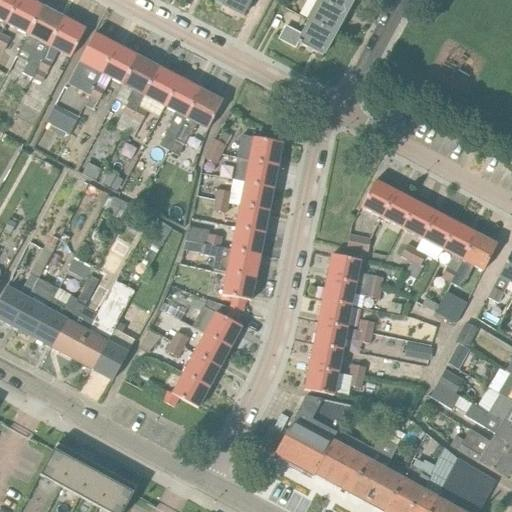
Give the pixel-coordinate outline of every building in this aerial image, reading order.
[(0,0),(0,22),(6,26),(20,0),(0,0)] [(28,38),(43,8),(27,0),(20,0),(6,26),(27,37),(28,38)] [(225,0),(223,5),(244,16),(252,0),(225,0)] [(345,14),(319,0),(316,0),(312,8),(306,20),(334,35),(345,14)] [(319,0),(345,14),(352,0),(319,0)] [(32,82),(65,19),(43,8),(28,38),(27,37),(15,58),(27,64),(22,75),(31,80),(31,81),(32,82)] [(70,59),(85,30),(65,19),(32,82),(40,86),(57,53),(70,59)] [(334,35),(306,20),(307,21),(301,34),(286,27),(279,40),(295,49),(298,43),(322,57),(334,35)] [(1,35),(0,36),(0,50),(4,53),(4,52),(10,40),(1,35)] [(85,107),(117,47),(94,35),(79,64),(68,85),(89,96),(84,106),(85,107)] [(117,47),(85,107),(93,111),(97,102),(99,102),(110,80),(122,86),(138,58),(117,47)] [(138,107),(144,97),(159,69),(138,58),(122,86),(133,92),(122,114),(132,120),(138,107)] [(164,108),(180,80),(159,69),(144,97),(164,108)] [(174,141),(201,91),(180,80),(164,108),(174,113),(168,125),(170,126),(159,148),(168,152),(174,141)] [(201,91),(174,141),(184,146),(190,134),(191,135),(196,125),(207,131),(223,102),(201,91)] [(70,136),(78,119),(54,106),(52,110),(46,124),(47,124),(70,136)] [(141,125),(148,112),(138,107),(132,120),(141,125)] [(217,142),(225,147),(231,137),(222,132),(217,142)] [(278,168),(282,145),(283,144),(241,136),(236,158),(248,161),(248,162),(278,168)] [(213,140),(208,149),(221,156),(225,147),(217,142),(213,140)] [(216,166),(221,156),(208,149),(203,159),(216,166)] [(273,190),(274,189),(278,168),(248,162),(247,166),(236,163),(232,181),(243,183),(243,184),(273,190)] [(94,183),(100,172),(88,166),(82,177),(94,183)] [(375,182),(361,209),(382,220),(396,193),(375,182)] [(243,184),(241,195),(239,206),(269,212),(273,190),(243,184)] [(217,191),(215,201),(229,204),(231,193),(217,191)] [(396,193),(382,220),(403,231),(417,203),(396,193)] [(121,225),(130,207),(113,200),(106,214),(110,219),(121,225)] [(227,215),(229,204),(215,201),(214,201),(212,212),(227,215)] [(403,231),(421,240),(424,241),(437,214),(417,203),(403,231)] [(264,235),(264,234),(269,212),(239,206),(234,229),(264,235)] [(443,252),(458,224),(437,214),(424,241),(419,251),(413,262),(406,275),(416,280),(422,268),(420,267),(426,256),(436,262),(441,251),(443,252)] [(11,234),(16,225),(9,222),(4,231),(11,234)] [(452,285),(478,235),(458,224),(443,252),(452,256),(446,268),(441,279),(452,285)] [(260,257),(260,256),(264,235),(234,229),(230,251),(260,257)] [(483,273),(497,245),(478,235),(452,285),(462,290),(473,268),(483,273)] [(207,236),(207,238),(205,246),(219,249),(221,238),(207,236)] [(370,240),(351,236),(348,249),(368,253),(369,245),(370,240)] [(49,245),(55,248),(58,241),(53,238),(49,245)] [(255,279),(260,257),(230,251),(219,249),(205,246),(202,245),(200,255),(215,259),(211,271),(221,273),(225,274),(255,279)] [(419,251),(407,245),(401,256),(413,262),(419,251)] [(511,285),(511,251),(487,298),(498,304),(508,283),(511,285)] [(381,289),(383,279),(376,278),(376,276),(359,272),(361,262),(331,256),(326,279),(381,289)] [(68,272),(89,283),(91,278),(95,272),(75,261),(68,272)] [(255,279),(225,274),(221,296),(230,298),(229,309),(243,314),(245,301),(251,302),(255,279)] [(24,286),(32,290),(37,281),(29,277),(24,286)] [(379,300),(381,289),(326,279),(321,301),(351,308),(354,295),(368,298),(379,300)] [(12,327),(32,338),(52,300),(57,292),(37,281),(32,290),(27,299),(12,327)] [(72,359),(93,371),(108,343),(114,331),(123,313),(133,294),(123,289),(112,283),(105,297),(93,320),(72,359)] [(0,320),(12,327),(27,299),(22,296),(6,288),(0,299),(0,320)] [(81,314),(92,292),(86,288),(78,302),(52,349),(72,359),(93,320),(81,314)] [(455,325),(467,304),(446,292),(439,307),(435,314),(455,325)] [(52,349),(78,302),(70,298),(65,307),(52,300),(32,338),(52,349)] [(435,314),(439,307),(425,300),(422,307),(435,314)] [(317,323),(347,330),(351,308),(321,301),(317,323)] [(243,314),(229,309),(224,317),(204,306),(192,328),(203,334),(231,349),(242,328),(237,325),(243,314)] [(122,334),(131,317),(123,313),(114,331),(122,334)] [(359,332),(372,333),(374,324),(361,321),(359,332)] [(347,330),(317,323),(312,345),(343,352),(345,339),(356,342),(358,332),(353,331),(347,330)] [(468,347),(477,329),(466,324),(457,342),(468,347)] [(148,356),(162,338),(151,331),(141,352),(148,356)] [(370,344),(372,333),(359,332),(358,332),(356,342),(370,344)] [(220,369),(231,349),(203,334),(196,347),(189,344),(185,350),(192,354),(220,369)] [(173,344),(185,350),(189,344),(177,337),(173,344)] [(113,381),(127,354),(108,343),(93,371),(113,381)] [(429,359),(431,347),(405,343),(403,354),(429,359)] [(180,360),(185,350),(173,344),(168,354),(180,360)] [(308,368),(338,373),(340,363),(343,352),(312,345),(308,368)] [(469,352),(458,345),(446,365),(458,372),(469,352)] [(210,389),(220,369),(192,354),(182,374),(210,389)] [(349,377),(363,380),(363,377),(365,369),(351,367),(349,377)] [(334,397),(336,385),(338,373),(308,368),(303,391),(334,397)] [(464,383),(445,372),(437,385),(438,386),(456,396),(464,383)] [(199,410),(209,389),(210,389),(182,374),(170,395),(167,393),(162,402),(174,409),(179,400),(199,410)] [(361,391),(363,380),(349,377),(347,388),(361,391)] [(161,402),(165,394),(150,386),(146,395),(161,402)] [(456,396),(438,386),(431,398),(452,411),(460,398),(456,396)] [(511,403),(499,396),(487,415),(511,430),(511,403)] [(329,448),(351,407),(306,398),(290,427),(309,437),(329,448)] [(511,457),(511,430),(487,415),(471,405),(465,413),(463,418),(494,437),(491,442),(470,431),(469,432),(511,457)] [(349,495),(373,450),(338,431),(351,407),(329,448),(314,476),(349,495)] [(294,467),(309,437),(290,427),(274,456),(294,467)] [(511,468),(511,457),(469,432),(463,441),(456,437),(449,447),(505,481),(511,468)] [(313,477),(314,476),(329,448),(309,437),(294,467),(313,477)] [(380,511),(384,511),(402,478),(385,469),(397,447),(379,438),(373,450),(349,495),(380,511)] [(77,456),(57,445),(39,477),(59,488),(77,456)] [(429,511),(456,462),(440,449),(432,465),(414,456),(402,478),(384,511),(429,511)] [(98,468),(77,456),(59,488),(80,499),(98,468)] [(479,511),(495,484),(456,462),(429,511),(479,511)] [(117,479),(98,468),(80,499),(99,510),(117,479)] [(123,511),(136,489),(117,479),(99,510),(102,511),(123,511)] [(22,511),(42,511),(44,509),(27,501),(22,511)]
